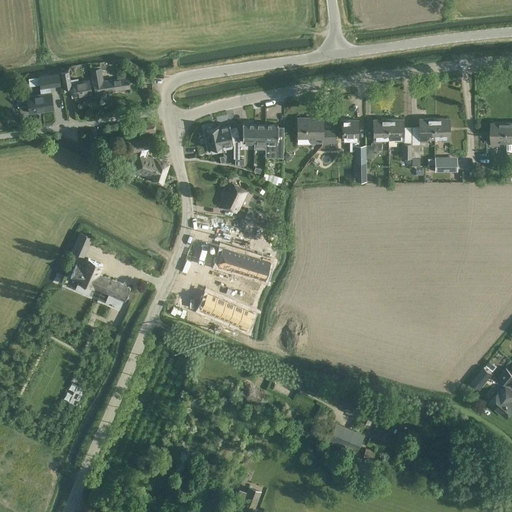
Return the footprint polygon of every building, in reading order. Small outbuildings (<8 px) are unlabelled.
[(93,83),(94,94),(130,88),(128,78),(103,82),(100,68),(90,70),(92,83),(93,83)] [(60,73),(63,89),(66,89),(71,88),(70,80),(69,71),(60,73)] [(27,97),(29,113),(53,110),(51,93),(50,88),(61,86),(59,74),(38,77),(40,89),(41,89),(41,95),(27,97)] [(78,78),(70,80),(71,88),(66,89),(67,91),(71,90),(72,98),(75,97),(76,100),(92,97),(89,80),(79,82),(78,78)] [(310,137),(310,144),(335,143),(335,131),(323,131),(323,120),(307,120),(307,118),(297,118),(297,138),(310,137)] [(441,139),(441,142),(449,142),(449,118),(434,119),(434,139),(441,139)] [(395,140),(395,143),(403,143),(403,119),(388,120),(388,140),(395,140)] [(419,119),(420,142),(427,142),(427,139),(434,139),(434,119),(419,119)] [(357,151),(357,169),(366,169),(366,158),(366,145),(358,145),(357,120),(342,120),(342,141),(350,140),(350,151),(357,151)] [(366,145),(366,158),(374,158),(374,150),(379,150),(381,148),(381,143),(382,143),(382,140),(388,140),(388,120),(373,120),(373,141),(371,143),(371,145),(366,145)] [(154,121),(125,124),(126,134),(155,132),(154,121)] [(491,123),(491,146),(499,146),(499,143),(506,143),(506,122),(491,123)] [(242,142),(254,143),(254,124),(242,123),(242,142)] [(254,124),(254,143),(265,143),(266,124),(254,124)] [(265,151),(266,151),(277,151),(277,157),(282,158),(283,158),(284,130),(283,130),(283,131),(278,131),(278,124),(266,124),(265,143),(265,151)] [(218,127),(222,146),(233,144),(230,125),(218,127)] [(221,146),(222,146),(218,127),(218,126),(206,129),(207,136),(206,137),(207,143),(209,142),(210,149),(221,147),(221,146)] [(107,149),(117,148),(116,141),(106,142),(107,149)] [(411,145),(412,157),(420,157),(419,144),(411,145)] [(412,157),(411,145),(403,145),(403,157),(412,157)] [(507,156),(494,157),(494,165),(507,165),(507,156)] [(152,181),(162,184),(168,164),(146,157),(145,160),(137,157),(133,172),(153,178),(152,181)] [(435,157),(435,172),(450,172),(450,157),(435,157)] [(268,174),(267,180),(279,182),(280,176),(268,174)] [(221,206),(236,213),(237,210),(238,210),(247,191),(231,183),(221,206)] [(272,232),(274,227),(256,219),(258,213),(249,209),(244,219),(272,232)] [(86,249),(76,245),(75,247),(73,246),(71,250),(73,251),(72,252),(83,257),(87,249),(86,249)] [(223,247),(218,265),(228,267),(233,249),(223,247)] [(233,249),(228,267),(237,270),(242,252),(233,249)] [(242,252),(237,270),(246,272),(251,255),(242,252)] [(251,255),(246,272),(255,275),(260,258),(251,255)] [(125,300),(130,288),(98,274),(102,264),(88,258),(83,268),(75,264),(70,277),(79,280),(77,283),(92,289),(93,286),(125,300)] [(260,258),(255,275),(265,278),(270,261),(260,258)] [(232,276),(220,273),(219,279),(230,282),(232,276)] [(250,282),(239,278),(237,285),(249,288),(250,282)] [(248,292),(236,288),(234,294),(246,298),(248,292)] [(208,291),(200,309),(210,313),(217,295),(208,291)] [(217,295),(210,313),(219,317),(226,299),(217,295)] [(226,299),(219,317),(228,321),(235,303),(226,299)] [(235,303),(228,321),(236,324),(243,307),(235,303)] [(243,307),(236,324),(246,328),(253,311),(243,307)] [(484,368),(476,377),(484,383),(491,374),(484,368)] [(511,384),(511,373),(506,369),(498,378),(509,387),(511,384)] [(332,384),(326,396),(337,402),(343,389),(332,384)] [(76,407),(85,389),(78,386),(69,403),(76,407)] [(489,403),(506,418),(511,410),(511,403),(510,402),(511,399),(511,391),(505,386),(500,393),(499,392),(489,403)] [(246,400),(258,405),(263,394),(251,389),(246,400)] [(358,401),(355,400),(350,398),(349,400),(347,399),(343,409),(346,410),(345,412),(370,423),(377,406),(359,398),(358,401)] [(364,434),(336,423),(328,441),(357,453),(364,434)] [(376,452),(366,448),(363,457),(373,460),(376,452)] [(252,511),(256,503),(250,501),(253,495),(238,490),(232,507),(225,505),(222,511),(252,511)]
